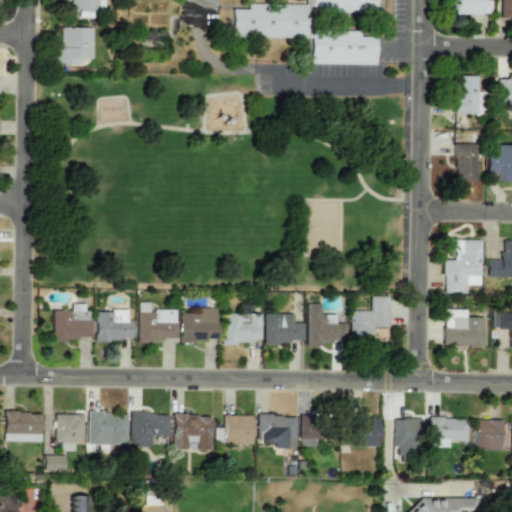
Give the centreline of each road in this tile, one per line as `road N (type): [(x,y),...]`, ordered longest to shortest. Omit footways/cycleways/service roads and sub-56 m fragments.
road 1 (residential): [(0,377),(511,383)]
road 2 (residential): [(411,382),(419,0)]
road 3 (residential): [(21,377),(26,0)]
